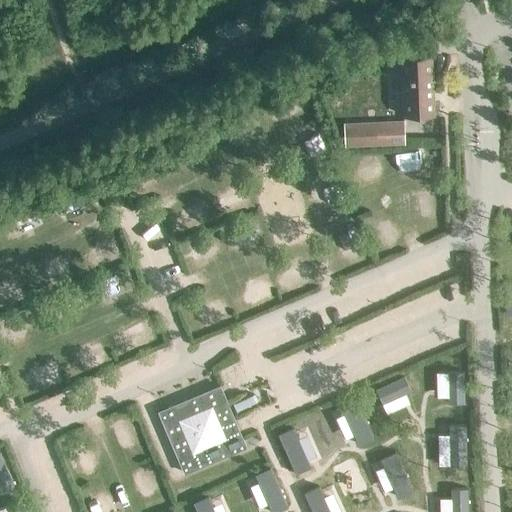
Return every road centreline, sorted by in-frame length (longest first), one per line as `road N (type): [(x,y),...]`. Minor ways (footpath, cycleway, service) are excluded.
road 1 (unclassified): [(0,144),(334,0)]
road 2 (track): [(212,0),(68,59),(0,99)]
